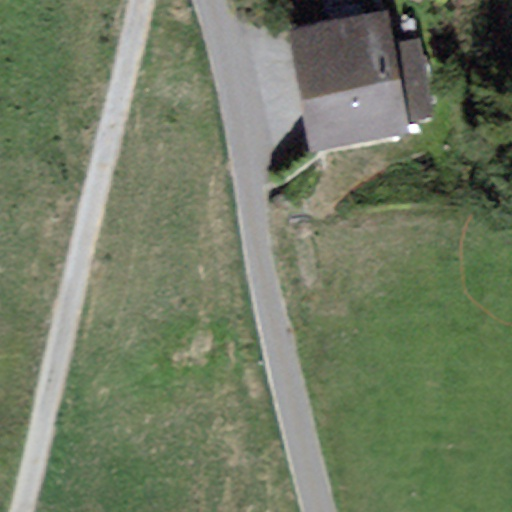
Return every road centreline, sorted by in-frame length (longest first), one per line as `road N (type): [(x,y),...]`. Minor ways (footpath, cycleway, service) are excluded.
road 1 (unclassified): [(322,511),(232,58),(212,0)]
road 2 (track): [(139,0),(30,511)]
